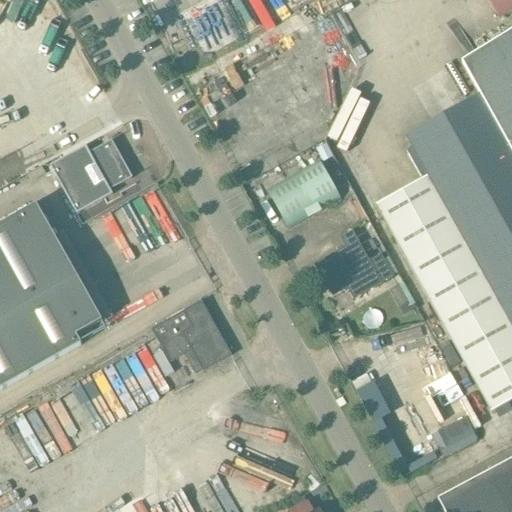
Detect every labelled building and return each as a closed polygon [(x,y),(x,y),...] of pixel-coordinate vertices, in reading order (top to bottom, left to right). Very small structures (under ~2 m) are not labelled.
[(511,10),(511,0),(486,0),(499,19),(511,10)] [(511,32),(490,47),(511,82),(511,32)] [(511,82),(490,47),(462,64),(511,150),(511,82)] [(511,155),(480,99),(408,138),(413,147),(405,151),(421,179),(429,175),(430,178),(376,208),(490,414),(511,401),(511,155)] [(132,178),(111,142),(90,154),(86,146),(51,166),(78,215),(114,195),(112,190),(132,178)] [(341,200),(320,161),(266,192),(288,231),(308,219),(308,220),(321,212),(321,211),(341,200)] [(102,322),(37,205),(0,225),(0,389),(81,344),(76,336),(102,322)] [(369,262),(353,232),(342,237),(347,247),(314,265),(327,287),(347,274),(360,297),(393,277),(381,255),(369,262)] [(231,357),(201,303),(152,330),(168,359),(170,363),(185,355),(196,375),(203,371),(204,372),(231,357)] [(337,328),(328,334),(332,340),(341,335),(337,328)] [(366,375),(351,384),(356,393),(371,384),(366,375)] [(378,383),(359,391),(373,425),(392,417),(378,383)] [(465,417),(432,434),(444,457),(477,440),(465,417)] [(511,511),(511,460),(437,500),(443,511),(511,511)] [(313,511),(309,503),(291,511),(313,511)]
